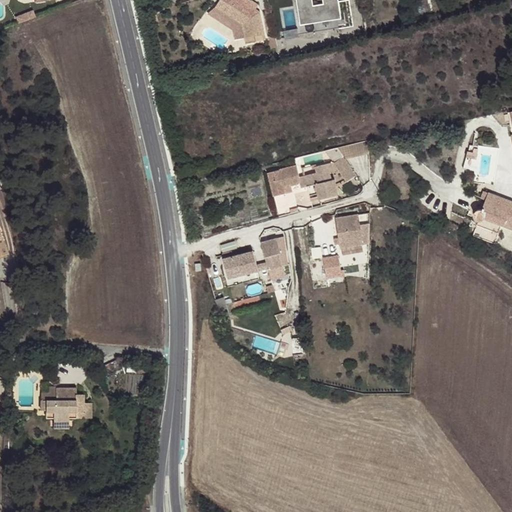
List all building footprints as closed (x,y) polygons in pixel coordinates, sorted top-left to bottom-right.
[(245,24),(248,38),(267,34),(262,12),(243,0),(222,0),(222,1),(233,7),(229,13),(245,24)] [(300,0),(304,25),(344,19),(341,0),(300,0)] [(345,158),(369,153),(368,140),(359,142),(337,147),(343,156),(345,158)] [(474,153),(468,151),(463,169),(469,170),(474,153)] [(345,158),(343,156),(334,162),(333,161),(315,166),(317,172),(304,175),(307,186),(309,194),(317,192),(319,198),(338,194),(335,179),(331,179),(330,172),(338,169),(346,181),(356,174),(345,158)] [(299,179),(299,177),(296,165),(268,172),(274,195),(285,192),(283,186),(297,183),(299,179)] [(307,186),(304,175),(299,177),(299,179),(301,187),(307,186)] [(511,201),(489,192),(489,193),(486,200),(482,209),(481,209),(479,209),(478,210),(476,210),(475,211),(474,214),(476,215),(476,216),(476,217),(476,218),(476,219),(478,220),(476,225),(498,232),(501,225),(511,228),(511,201)] [(369,242),(370,212),(336,217),(340,248),(369,242)] [(266,262),(268,268),(269,270),(281,267),(282,266),(279,253),(281,252),(277,237),(261,242),(266,262)] [(223,258),(228,278),(258,271),(257,264),(253,250),(223,258)] [(342,254),(323,258),(326,278),(350,274),(348,266),(344,266),(342,254)] [(257,264),(258,271),(268,268),(266,262),(257,264)] [(258,271),(228,278),(225,279),(227,286),(260,278),(258,271)] [(215,300),(220,309),(227,307),(226,304),(224,297),(215,300)] [(41,410),(46,410),(54,410),(54,417),(54,420),(69,420),(69,417),(92,417),(93,403),(85,403),(85,394),(76,394),(76,387),(56,387),(56,400),(41,400),(41,410)]
